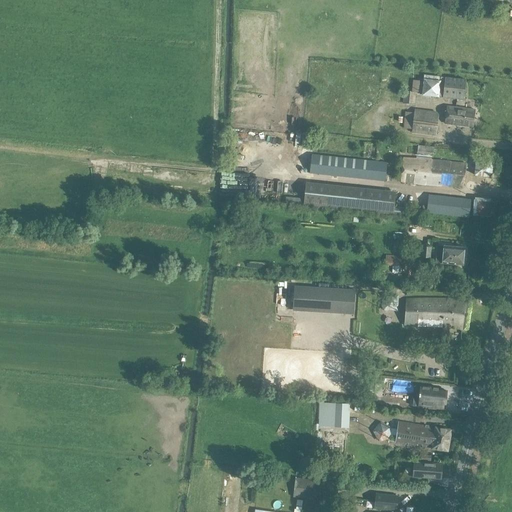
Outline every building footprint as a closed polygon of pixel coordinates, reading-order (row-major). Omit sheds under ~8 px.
[(489,0),(480,0),(477,13),(486,16),(489,0)] [(423,88),(423,93),(422,96),(464,100),(466,80),(424,76),(424,79),(423,88)] [(404,85),(407,85),(406,91),(404,91),(403,103),(412,104),(413,92),(423,93),(423,88),(424,79),(413,78),(413,79),(409,79),(409,80),(405,80),(404,85)] [(476,110),(448,106),(445,123),(473,127),(476,110)] [(437,135),(439,115),(437,113),(415,110),(415,114),(406,113),(404,128),(413,129),(413,132),(437,135)] [(310,173),(385,181),(387,163),(312,155),(310,173)] [(423,184),(464,188),(467,164),(417,159),(404,158),(402,181),(423,184)] [(493,160),(477,158),(475,175),(492,176),(493,160)] [(306,184),(304,205),(393,215),(394,206),(396,195),(306,184)] [(429,195),(427,213),(470,217),(472,199),(429,195)] [(492,199),(474,198),(473,216),(491,217),(492,199)] [(394,206),(393,215),(410,217),(411,208),(394,206)] [(465,248),(444,246),(437,245),(435,265),(443,266),(443,263),(464,265),(465,248)] [(423,246),(422,257),(430,258),(431,247),(423,246)] [(387,255),(387,264),(399,265),(400,256),(387,255)] [(294,286),(293,311),(323,313),(325,288),(294,286)] [(325,288),(323,313),(354,315),(354,308),(355,290),(325,288)] [(443,328),(448,299),(406,299),(404,326),(443,328)] [(448,299),(443,328),(449,328),(463,330),(466,301),(448,299)] [(421,387),(419,407),(436,408),(436,404),(446,405),(447,391),(431,390),(431,388),(421,387)] [(320,403),(320,411),(323,411),(322,426),(347,427),(348,411),(348,404),(323,403),(320,403)] [(432,448),(447,451),(451,431),(428,427),(426,426),(399,422),(396,443),(432,449),(432,448)] [(415,462),(413,477),(441,479),(442,464),(415,462)] [(338,483),(295,478),(293,497),(335,502),(338,483)] [(376,494),(374,509),(396,511),(398,496),(376,494)] [(319,502),(318,511),(334,511),(335,504),(319,502)]
